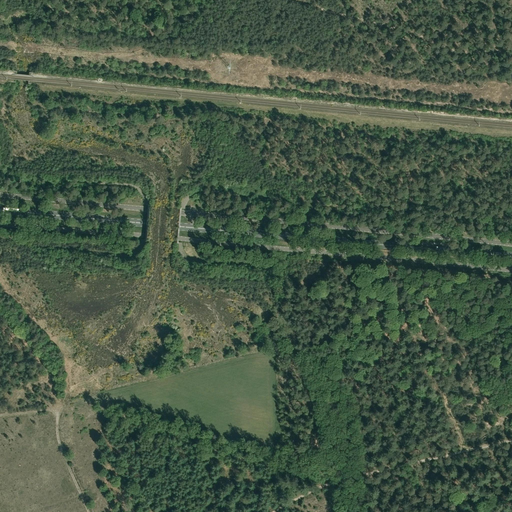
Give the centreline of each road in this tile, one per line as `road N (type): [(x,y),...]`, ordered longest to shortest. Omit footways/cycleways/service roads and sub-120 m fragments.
road 1 (unclassified): [(511,244),(0,195)]
road 2 (unclassified): [(0,223),(511,270)]
road 3 (primary): [(511,257),(0,210)]
road 4 (track): [(56,418),(64,405),(118,401),(273,446),(277,426),(322,434),(335,511)]
road 5 (track): [(273,511),(331,483),(511,440)]
road 6 (track): [(0,415),(54,412),(87,511)]
